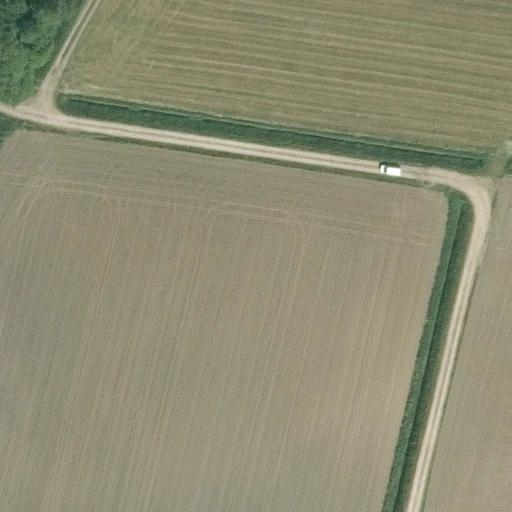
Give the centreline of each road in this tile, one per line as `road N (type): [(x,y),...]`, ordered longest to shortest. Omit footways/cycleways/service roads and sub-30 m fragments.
road 1 (track): [(415,511),(482,218),(475,191),(0,104)]
road 2 (track): [(42,117),(96,0)]
